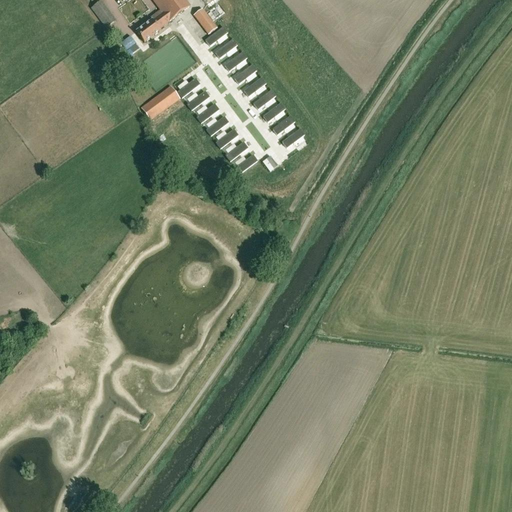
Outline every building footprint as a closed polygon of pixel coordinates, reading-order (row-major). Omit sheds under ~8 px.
[(190,7),(184,0),(151,0),(162,14),(152,21),(152,20),(136,33),(144,44),(160,32),(159,30),(190,7)] [(105,30),(116,22),(101,2),(91,10),(105,30)] [(208,36),(217,29),(202,10),(194,16),(208,36)] [(223,29),(205,42),(210,48),(227,34),(223,29)] [(233,41),(215,55),(219,61),(237,47),(233,41)] [(242,54),(225,68),(229,73),(247,60),(242,54)] [(252,67),(234,80),(239,86),(256,73),(252,67)] [(182,99),(200,86),(195,80),(177,94),(182,99)] [(261,80),(244,93),(248,99),(266,86),(261,80)] [(150,121),(180,100),(171,87),(141,109),(150,121)] [(187,107),(191,112),(209,99),(205,93),(187,107)] [(271,93),(253,106),(258,112),(275,99),(271,93)] [(219,112),(214,106),(197,119),(201,125),(219,112)] [(281,106),(263,119),(267,125),(285,111),(281,106)] [(290,118),(273,132),(277,137),(295,124),(290,118)] [(228,125),(224,119),(206,132),(210,138),(228,125)] [(300,131),(282,145),(287,150),(304,137),(300,131)] [(238,138),(233,132),(216,145),(220,151),(238,138)] [(247,151),(243,145),(225,158),(230,164),(247,151)] [(257,163),(252,158),(235,171),(239,177),(257,163)]
